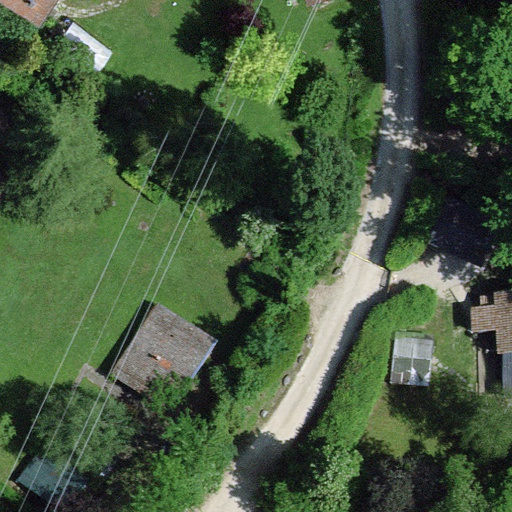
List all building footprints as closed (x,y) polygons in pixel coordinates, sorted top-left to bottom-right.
[(0,200),(6,193),(0,188),(0,145),(14,127),(0,117),(0,200)] [(511,298),(488,300),(490,350),(496,352),(511,350),(511,298)] [(158,309),(147,325),(203,363),(214,346),(158,309)] [(174,406),(203,363),(147,325),(118,369),(174,406)] [(431,343),(398,340),(394,384),(426,387),(431,343)] [(40,457),(25,481),(67,511),(70,511),(89,485),(47,456),(40,457)]
